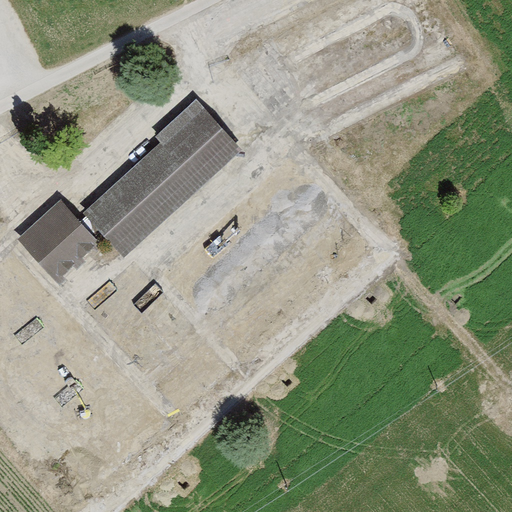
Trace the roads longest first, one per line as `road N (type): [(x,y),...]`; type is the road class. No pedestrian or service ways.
road 1 (unknown): [(175,19),(262,131),(268,150),(153,254)]
road 2 (track): [(0,108),(212,0)]
